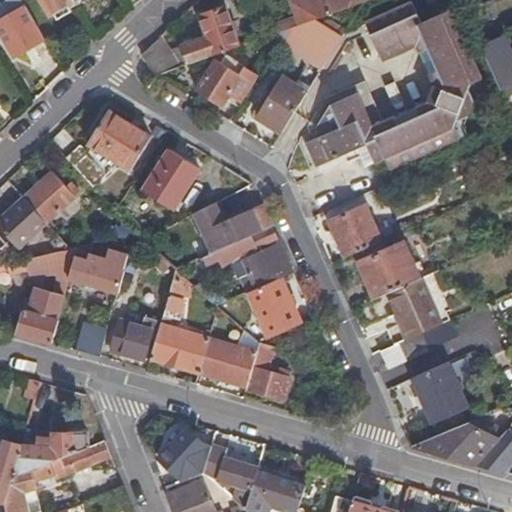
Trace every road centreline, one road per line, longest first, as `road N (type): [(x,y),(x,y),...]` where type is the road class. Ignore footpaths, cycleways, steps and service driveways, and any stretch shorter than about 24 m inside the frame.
road 1 (residential): [(104,66),(278,179),(380,407),(368,451)]
road 2 (residential): [(102,376),(368,451)]
road 3 (residential): [(368,451),(511,491)]
road 4 (residential): [(102,376),(156,511)]
road 5 (residential): [(0,167),(104,66)]
